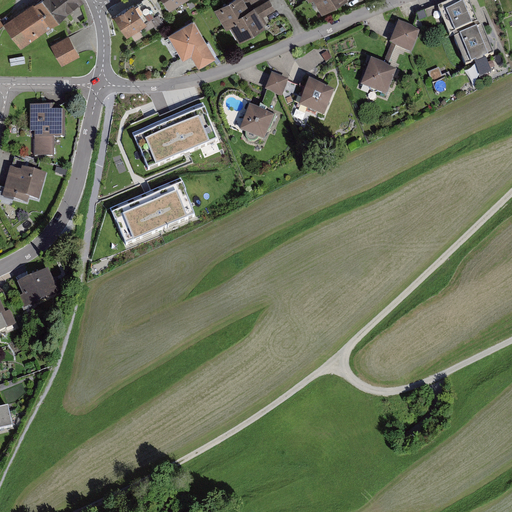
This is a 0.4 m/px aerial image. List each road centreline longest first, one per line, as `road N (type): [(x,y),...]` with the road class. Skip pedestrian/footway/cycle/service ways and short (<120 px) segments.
road 1 (track): [(79,511),(172,469),(332,361),(511,195)]
road 2 (residential): [(100,84),(181,83),(221,73),(393,2)]
road 3 (residential): [(0,267),(39,244),(63,217),(100,84)]
road 4 (track): [(511,341),(383,393),(332,361)]
